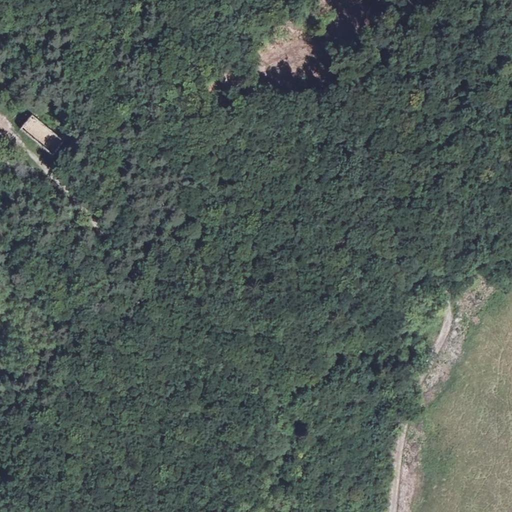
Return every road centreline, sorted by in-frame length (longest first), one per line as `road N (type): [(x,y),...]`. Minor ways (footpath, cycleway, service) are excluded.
road 1 (track): [(391,511),(418,381),(459,304),(449,282),(421,275),(363,319),(312,376),(289,385),(264,380),(229,365),(0,126)]
road 2 (track): [(0,32),(51,45),(88,41),(102,25),(93,0)]
